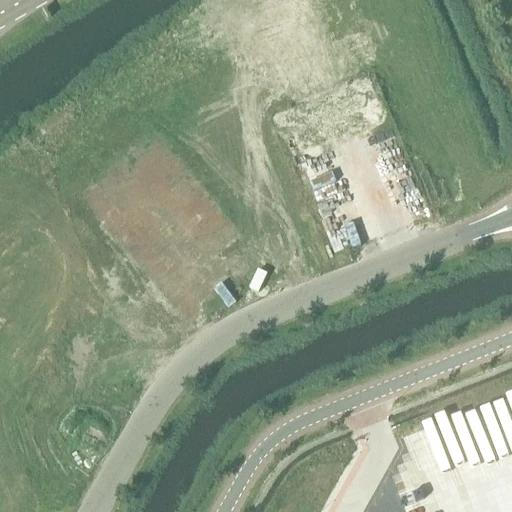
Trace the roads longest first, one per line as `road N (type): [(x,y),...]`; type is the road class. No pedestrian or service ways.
road 1 (unclassified): [(511,216),(256,317),(217,340),(156,399),(91,511)]
road 2 (unclassified): [(221,511),(250,460),(289,420),(511,336)]
